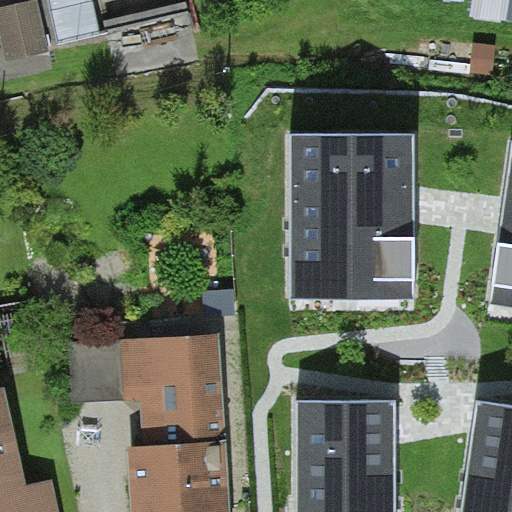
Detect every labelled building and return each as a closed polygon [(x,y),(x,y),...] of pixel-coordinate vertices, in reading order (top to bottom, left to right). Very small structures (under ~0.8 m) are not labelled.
[(0,0),(0,80),(52,68),(47,47),(59,44),(48,0),(0,0)] [(188,1),(106,22),(121,80),(202,59),(188,1)] [(405,143),(290,143),(292,289),(404,290),(404,193),(405,143)] [(511,185),(510,202),(498,292),(511,294),(511,185)] [(219,337),(123,342),(125,403),(140,402),(143,451),(129,452),(131,511),(227,511),(225,445),(224,445),(219,337)] [(125,403),(123,342),(70,345),(73,404),(125,403)] [(400,511),(402,384),(288,384),(288,511),(400,511)] [(4,392),(0,392),(0,511),(59,511),(53,483),(26,489),(4,392)] [(511,511),(511,400),(475,394),(455,511),(511,511)]
